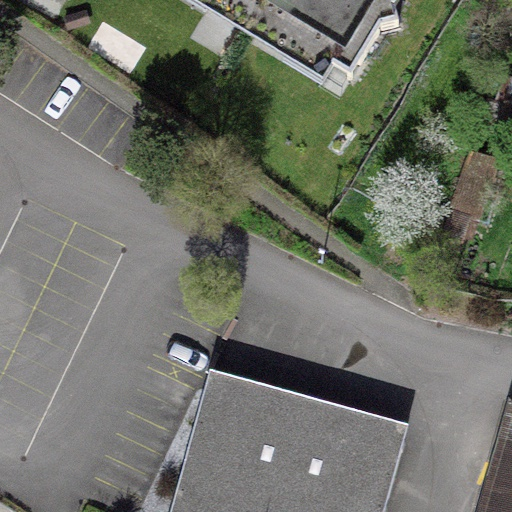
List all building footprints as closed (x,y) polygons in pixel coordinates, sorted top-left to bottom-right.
[(406,0),(181,0),(345,100),(406,0)] [(511,111),(488,105),(482,126),(498,134),(511,138),(511,111)] [(448,217),(475,226),(488,188),(461,179),(448,217)] [(219,401),(220,397),(203,392),(169,511),(383,511),(401,447),(384,442),(383,447),(354,439),(355,434),(340,430),(339,435),(310,427),(311,422),(292,417),(291,421),(262,413),(263,409),(249,405),(248,409),(219,401)] [(511,511),(511,422),(487,511),(511,511)]
